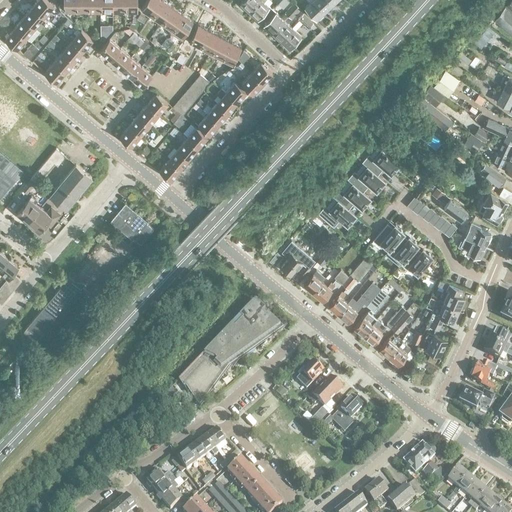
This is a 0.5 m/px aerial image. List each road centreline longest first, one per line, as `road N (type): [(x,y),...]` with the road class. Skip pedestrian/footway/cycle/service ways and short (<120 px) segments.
road 1 (primary): [(424,0),(0,453)]
road 2 (tertiary): [(312,323),(171,198)]
road 3 (residential): [(171,198),(290,70)]
road 4 (tertiary): [(429,416),(312,323)]
road 5 (residential): [(98,134),(130,96),(90,64),(58,100)]
road 6 (tertiary): [(315,511),(429,416)]
road 7 (tertiary): [(429,416),(489,282)]
road 8 (residential): [(40,264),(127,158)]
road 9 (residential): [(217,415),(312,323)]
road 10 (residential): [(281,511),(294,501),(217,415)]
road 11 (residential): [(489,282),(457,268),(441,239),(397,202)]
